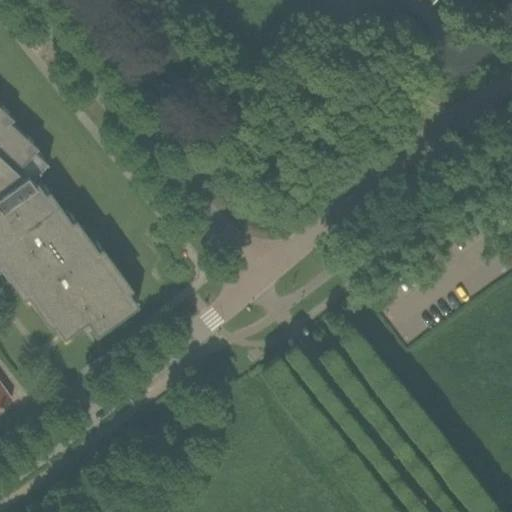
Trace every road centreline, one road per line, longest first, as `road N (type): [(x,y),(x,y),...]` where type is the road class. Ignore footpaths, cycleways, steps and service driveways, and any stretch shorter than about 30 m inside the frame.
road 1 (tertiary): [(0,476),(256,279)]
road 2 (tertiary): [(256,279),(511,84)]
road 3 (residential): [(216,231),(27,0)]
